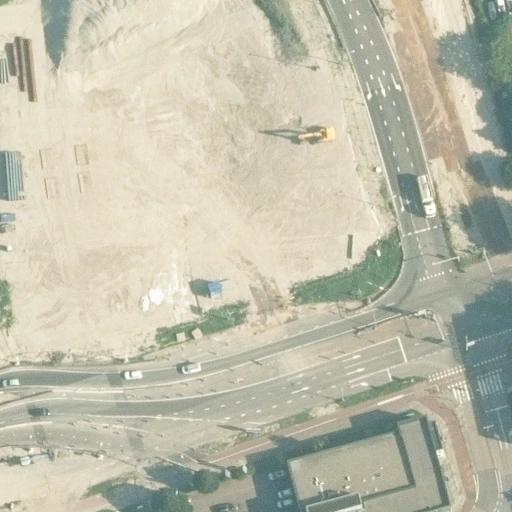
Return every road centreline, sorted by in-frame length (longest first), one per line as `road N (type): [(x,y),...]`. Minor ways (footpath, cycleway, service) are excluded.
road 1 (secondary): [(0,494),(451,335)]
road 2 (secondary): [(439,288),(0,428)]
road 3 (motorway): [(349,0),(439,288)]
road 4 (motorway): [(487,273),(400,0)]
road 5 (unclassified): [(498,504),(508,447),(488,321)]
road 6 (unclassified): [(451,335),(482,472),(498,504)]
